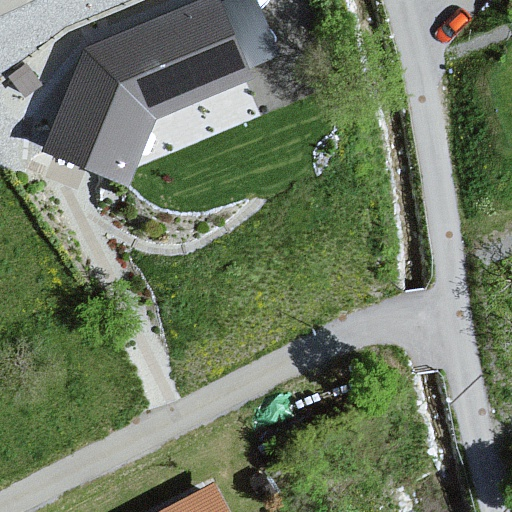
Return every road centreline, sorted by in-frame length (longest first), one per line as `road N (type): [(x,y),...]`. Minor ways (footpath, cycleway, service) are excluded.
road 1 (residential): [(2,511),(351,332),(451,322)]
road 2 (residential): [(451,322),(436,268),(424,138),(393,0)]
road 3 (residential): [(496,511),(451,322)]
